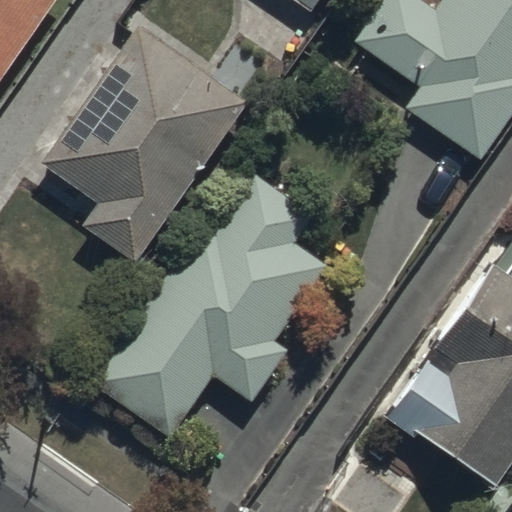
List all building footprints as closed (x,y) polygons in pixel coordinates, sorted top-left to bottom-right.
[(69,0),(0,0),(0,103),(8,92),(69,0)] [(281,0),(317,24),(332,0),(281,0)] [(511,0),(452,0),(437,23),(402,0),(397,0),(361,54),(399,80),(425,97),(407,123),(484,175),(511,133),(511,0)] [(249,120),(135,43),(44,178),(103,218),(85,246),(140,283),(158,255),(249,120)] [(290,364),(275,354),(326,278),(299,260),(320,229),(242,177),(96,394),(173,446),(214,386),(241,405),(256,415),(290,364)] [(379,429),(497,507),(511,484),(511,282),(488,267),(379,429)]
